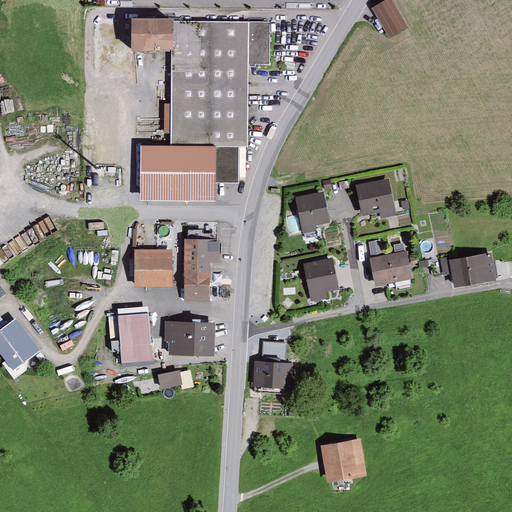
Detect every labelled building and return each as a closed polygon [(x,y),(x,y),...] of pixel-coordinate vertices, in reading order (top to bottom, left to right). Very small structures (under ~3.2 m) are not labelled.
[(408,27),(391,0),(388,0),(372,10),(389,38),(408,27)] [(136,22),(94,22),(94,78),(136,78),(136,54),(136,22)] [(172,22),(136,22),(136,54),(173,54),(172,22)] [(270,65),(271,23),(172,22),(173,54),(171,148),(216,148),(240,149),(248,149),(249,68),(255,68),(255,65),(270,65)] [(121,95),(94,94),(94,96),(92,122),(92,138),(92,159),(92,168),(119,168),(121,95)] [(94,96),(84,96),(83,121),(92,122),(94,96)] [(92,159),(92,138),(84,138),(84,159),(92,159)] [(171,148),(142,147),(141,202),(216,203),(216,185),(216,148),(171,148)] [(216,148),(216,185),(239,185),(240,149),(216,148)] [(389,179),(355,187),(362,218),(380,214),(381,220),(397,216),(389,179)] [(330,180),(323,182),(325,190),(332,188),(330,180)] [(324,192),(295,198),(302,234),(316,231),(315,227),(330,224),(324,192)] [(408,201),(401,202),(403,211),(410,209),(408,201)] [(188,231),(188,241),(217,241),(217,235),(204,236),(202,234),(202,232),(188,231)] [(186,241),(186,275),(210,275),(210,265),(220,265),(220,241),(217,241),(188,241),(186,241)] [(381,241),(369,243),(372,259),(384,257),(381,241)] [(394,246),(396,254),(405,253),(404,244),(394,246)] [(173,251),(135,251),(136,288),(173,288),(173,251)] [(372,259),(370,260),(375,288),(413,281),(407,252),(405,253),(396,254),(384,257),(372,259)] [(492,255),(450,262),(453,276),(455,290),(497,283),(492,255)] [(418,257),(410,258),(412,265),(419,264),(418,257)] [(453,276),(450,262),(450,258),(441,259),(444,277),(453,276)] [(334,259),(304,264),(311,302),(327,299),(326,294),(340,291),(334,259)] [(428,261),(420,262),(421,269),(429,268),(428,261)] [(210,275),(186,275),(186,302),(210,302),(210,275)] [(119,311),(119,318),(149,316),(148,308),(119,311)] [(149,316),(119,318),(121,342),(112,343),(113,354),(122,354),(123,365),(153,363),(149,316)] [(40,353),(16,321),(0,332),(0,353),(14,372),(40,353)] [(214,359),(216,325),(166,323),(165,342),(170,342),(169,356),(214,359)] [(294,365),(256,363),(255,388),(292,390),(294,365)] [(180,371),(157,376),(161,395),(194,388),(191,372),(180,374),(180,371)] [(361,441),(321,448),(328,485),(367,478),(361,441)]
